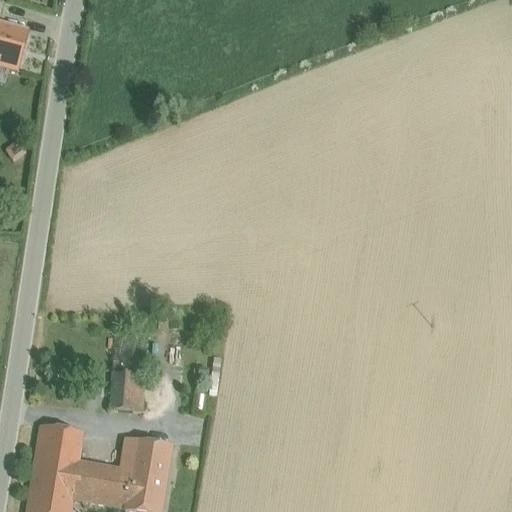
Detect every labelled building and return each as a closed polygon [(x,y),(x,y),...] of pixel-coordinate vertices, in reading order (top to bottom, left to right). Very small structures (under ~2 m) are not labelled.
[(0,28),(0,69),(16,73),(26,36),(0,28)] [(142,341),(113,339),(110,373),(111,373),(107,411),(142,414),(145,376),(139,376),(142,341)] [(84,434),(38,427),(30,477),(116,489),(119,469),(79,463),(84,434)] [(159,511),(168,451),(123,444),(119,469),(116,489),(126,491),(123,510),(122,511),(159,511)] [(116,489),(30,477),(25,511),(71,511),(73,502),(123,510),(126,491),(116,489)]
